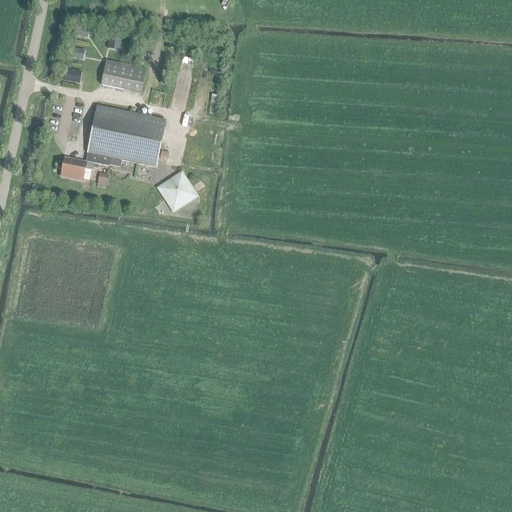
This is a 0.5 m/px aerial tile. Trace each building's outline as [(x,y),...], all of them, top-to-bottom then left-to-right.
[(74,36),(84,38),(86,29),(76,27),(74,36)] [(119,47),(121,36),(110,34),(108,45),(119,47)] [(81,51),(72,49),(70,58),(79,60),(81,51)] [(183,68),(195,69),(196,59),(184,58),(183,68)] [(107,62),(102,86),(142,95),(147,70),(107,62)] [(64,81),(75,83),(77,72),(66,70),(64,81)] [(86,163),(94,165),(109,168),(111,160),(157,169),(166,122),(97,108),(88,155),(86,163)] [(93,172),(94,165),(86,163),(86,165),(65,161),(62,177),(84,182),(86,171),(93,172)] [(106,186),(108,175),(103,174),(101,181),(98,180),(97,185),(106,186)] [(160,190),(174,212),(196,198),(182,176),(160,190)]
